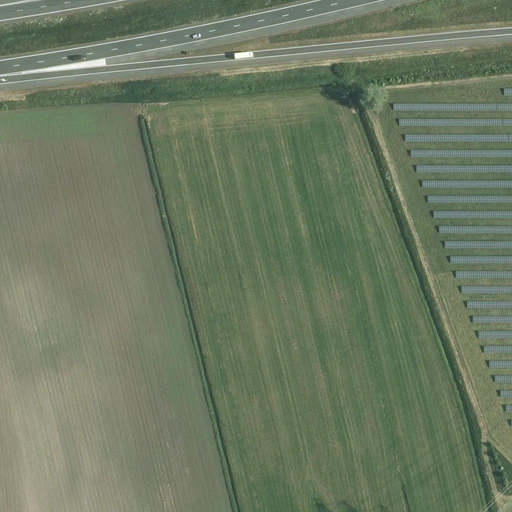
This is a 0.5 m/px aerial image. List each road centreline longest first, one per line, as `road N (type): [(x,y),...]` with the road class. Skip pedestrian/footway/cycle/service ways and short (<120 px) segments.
road 1 (motorway): [(0,70),(105,69),(511,33)]
road 2 (motorway): [(0,68),(358,0)]
